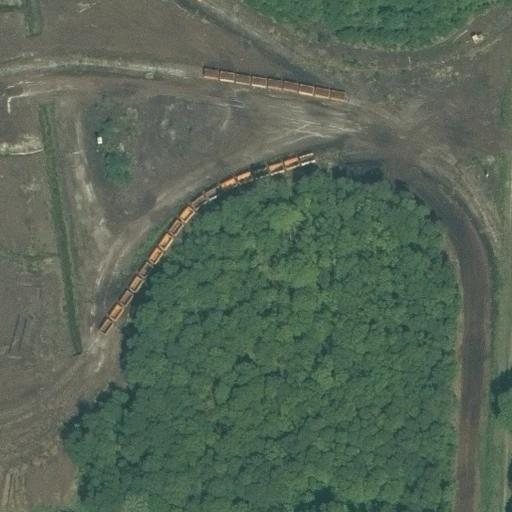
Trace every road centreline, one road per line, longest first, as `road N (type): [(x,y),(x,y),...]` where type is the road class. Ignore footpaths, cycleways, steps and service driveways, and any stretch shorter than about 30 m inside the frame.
road 1 (track): [(462,511),(470,246),(462,212),(422,159),(335,100)]
road 2 (track): [(505,511),(511,150)]
